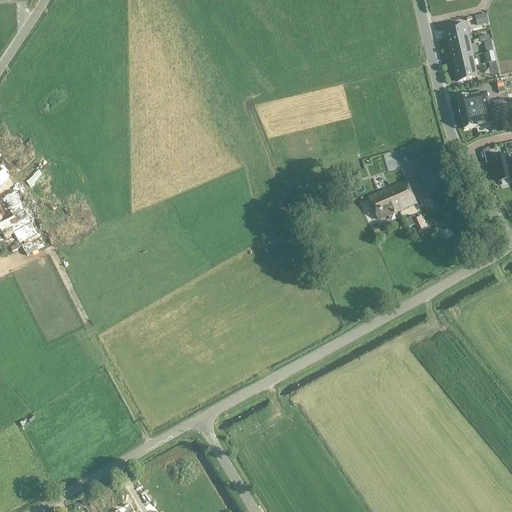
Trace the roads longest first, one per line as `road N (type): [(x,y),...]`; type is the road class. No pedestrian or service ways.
road 1 (unclassified): [(199,419),(511,245)]
road 2 (unclassified): [(511,240),(452,136),(418,0)]
road 3 (unclassified): [(34,511),(199,419)]
